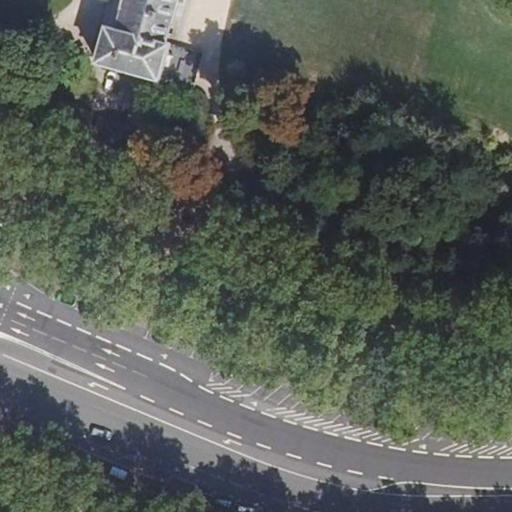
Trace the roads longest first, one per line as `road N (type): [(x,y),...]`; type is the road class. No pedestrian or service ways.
road 1 (primary): [(511,471),(412,468),(266,424),(0,306)]
road 2 (primary): [(11,390),(322,511)]
